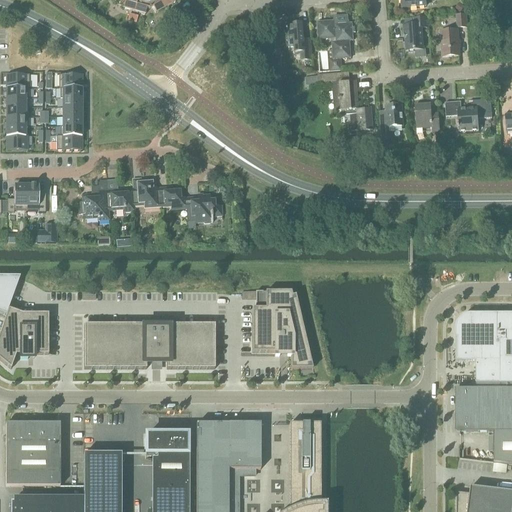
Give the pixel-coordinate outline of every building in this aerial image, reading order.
[(133,13),(136,0),(112,0),(114,3),(118,0),(119,0),(121,3),(124,4),(123,11),(133,13)] [(155,15),(164,9),(159,0),(136,0),(133,13),(144,16),(146,10),(149,11),(151,9),(155,15)] [(159,0),(164,9),(174,3),(171,0),(159,0)] [(400,0),(401,9),(425,7),(425,0),(400,0)] [(460,14),(465,7),(461,5),(457,12),(460,14)] [(459,28),(467,27),(466,15),(458,15),(459,28)] [(328,51),(316,52),(318,73),(330,73),(330,72),(342,71),(341,59),(351,59),(349,42),(353,42),(352,34),(355,34),(355,28),(352,28),(351,24),(349,25),(348,17),(334,18),(334,22),(317,24),(318,41),(335,40),(335,43),(332,43),(332,51),(328,51)] [(422,51),(421,29),(427,29),(426,20),(413,20),(413,27),(403,28),(403,36),(404,36),(405,53),(422,51)] [(303,42),(302,25),(286,26),(287,39),(294,39),(295,52),(294,53),(294,56),(300,56),(301,61),(312,60),(310,41),(303,42)] [(442,59),(459,57),(457,32),(440,33),(442,59)] [(6,76),(6,90),(26,90),(27,90),(27,76),(6,76)] [(82,76),(61,76),(61,90),(62,90),(82,90),(82,76)] [(306,87),(332,85),(331,76),(316,77),(305,79),(306,87)] [(346,112),(354,111),(356,111),(355,93),(356,92),(356,83),(332,85),(334,113),(346,112)] [(6,90),(6,100),(26,100),(26,90),(6,90)] [(82,90),(62,90),(62,100),(82,100),(82,90)] [(6,100),(6,109),(26,109),(26,100),(6,100)] [(82,109),(82,100),(62,100),(62,109),(82,109)] [(467,132),(479,132),(478,120),(492,119),(491,101),(473,102),(474,110),(466,111),(467,132)] [(461,103),(445,104),(446,119),(458,118),(459,133),(467,132),(466,111),(461,111),(461,103)] [(431,115),(431,105),(415,106),(416,131),(432,130),(432,135),(440,134),(439,115),(431,115)] [(381,145),(389,145),(388,128),(403,127),(401,107),(385,108),(386,112),(379,113),(381,145)] [(6,109),(6,119),(26,119),(26,109),(6,109)] [(82,109),(62,109),(62,119),(82,118),(82,109)] [(356,111),(354,111),(355,116),(351,117),(352,133),(373,131),(372,120),(370,120),(370,110),(356,111)] [(82,118),(62,119),(62,128),(82,128),(82,118)] [(6,119),(6,128),(26,128),(26,119),(6,119)] [(26,128),(6,128),(6,138),(26,138),(26,128)] [(82,128),(62,128),(62,138),(82,138),(82,128)] [(26,138),(6,138),(6,152),(27,152),(27,138),(26,138)] [(62,138),(61,138),(60,152),(82,152),(82,138),(62,138)] [(160,210),(159,190),(155,190),(154,181),(141,182),(141,180),(132,181),(133,190),(134,209),(152,207),(152,210),(160,210)] [(134,213),(134,209),(133,190),(116,191),(116,181),(106,182),(107,196),(108,213),(123,212),(123,214),(134,213)] [(109,222),(108,213),(107,196),(106,182),(96,183),(97,188),(89,188),(90,196),(85,196),(85,198),(82,198),(82,208),(78,208),(79,216),(83,216),(83,221),(91,221),(91,218),(97,218),(98,223),(109,222)] [(7,202),(7,214),(14,214),(14,212),(26,212),(26,187),(14,187),(14,201),(7,201),(7,202)] [(39,187),(26,187),(26,212),(39,212),(39,214),(45,214),(45,201),(45,194),(39,194),(39,187)] [(186,211),(185,199),(183,200),(182,189),(172,190),(172,189),(159,190),(160,210),(171,209),(171,212),(186,211)] [(185,199),(186,211),(187,223),(194,223),(194,225),(203,225),(203,222),(212,221),(212,218),(223,218),(222,207),(218,207),(217,198),(210,199),(210,196),(203,197),(203,196),(198,196),(198,199),(185,199)] [(48,235),(39,235),(39,243),(48,243),(48,235)] [(0,315),(6,317),(9,309),(19,281),(20,279),(0,278),(0,315)] [(252,310),(252,354),(275,354),(275,357),(290,357),(290,370),(312,370),(295,297),(292,297),(290,292),(255,292),(255,293),(255,310),(252,310)] [(9,309),(6,317),(0,333),(0,361),(11,370),(18,355),(23,355),(23,359),(31,359),(37,359),(37,356),(49,356),(49,315),(23,314),(9,309)] [(456,347),(456,363),(476,363),(476,386),(511,385),(511,315),(510,315),(510,317),(498,317),(498,315),(487,315),(487,317),(472,317),(468,317),(464,319),(459,324),(457,327),(457,331),(457,347),(456,347)] [(214,326),(83,327),(83,371),(146,370),(146,367),(167,367),(167,370),(214,370),(214,326)] [(457,394),(457,412),(459,412),(459,433),(494,433),(494,464),(511,465),(511,385),(476,386),(460,386),(459,394),(457,394)] [(60,488),(60,425),(6,425),(5,488),(60,488)] [(260,425),(196,426),(196,511),(320,511),(320,425),(289,425),(289,511),(288,511),(238,511),(238,478),(255,478),(255,471),(260,471),(260,425)] [(120,511),(119,455),(81,456),(82,495),(82,500),(81,511),(187,511),(187,434),(142,434),(143,452),(151,452),(150,511),(120,511)] [(511,511),(511,492),(471,488),(470,495),(457,494),(456,511),(511,511)] [(7,507),(6,511),(81,511),(82,500),(10,500),(10,507),(7,507)]
